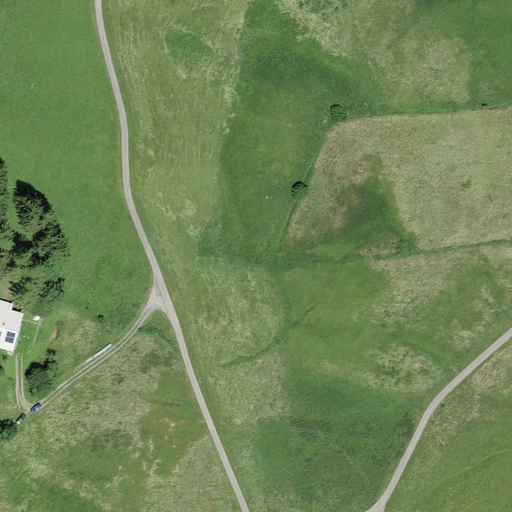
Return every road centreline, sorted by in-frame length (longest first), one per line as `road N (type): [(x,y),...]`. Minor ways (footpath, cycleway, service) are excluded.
road 1 (track): [(98,0),(127,129),(127,190),(247,511)]
road 2 (track): [(19,350),(20,394),(35,406),(116,347),(165,295)]
road 3 (track): [(374,511),(434,405),(511,332)]
